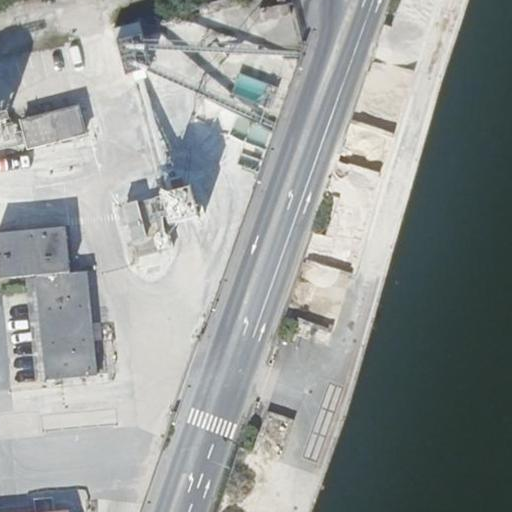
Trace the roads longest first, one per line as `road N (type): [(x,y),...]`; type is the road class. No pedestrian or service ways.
road 1 (secondary): [(222,378),(345,26)]
road 2 (secondary): [(222,378),(197,418),(166,511)]
road 3 (secondary): [(193,511),(221,426),(222,378)]
